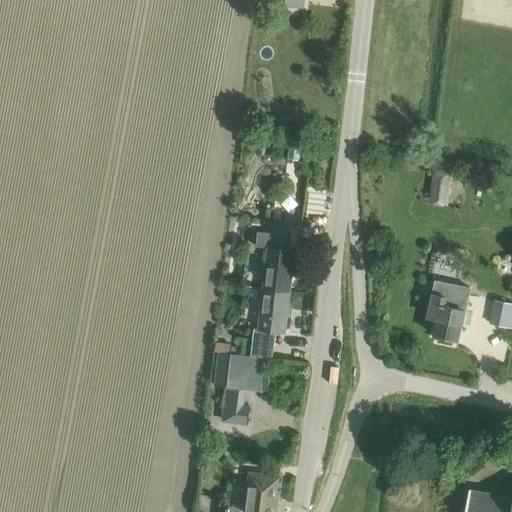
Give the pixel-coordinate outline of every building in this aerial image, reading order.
[(439,171),(436,199),(448,200),(448,197),(451,173),(439,171)] [(267,248),(263,289),(292,293),(296,251),(287,250),(289,236),(259,232),(257,247),(267,248)] [(430,256),(426,275),(451,280),(455,261),(454,261),(456,251),(432,246),(431,249),(430,256)] [(499,270),(499,271),(499,272),(500,273),(500,274),(500,275),(501,275),(501,276),(502,276),(503,277),(504,277),(505,277),(505,278),(506,278),(507,278),(508,277),(509,277),(510,277),(510,276),(511,276),(511,275),(511,274),(511,267),(511,266),(511,265),(510,265),(509,264),(508,264),(507,264),(506,264),(505,264),(504,264),(503,264),(503,265),(502,265),(501,266),(500,267),(500,268),(499,269),(499,270)] [(254,330),(252,356),(273,358),(276,332),(277,333),(287,334),(292,293),(263,289),(258,330),(254,330)] [(460,341),(468,302),(433,295),(429,318),(438,320),(435,336),(440,337),(439,341),(455,344),(456,340),(460,341)] [(511,301),(495,297),(489,322),(511,327),(511,301)] [(224,405),(222,421),(248,424),(250,408),(242,407),(238,407),(244,356),(231,354),(224,405)] [(277,511),(282,477),(251,473),(248,489),(244,489),(240,492),(238,504),(235,507),(230,506),(227,509),(226,511),(277,511)] [(511,496),(471,490),(467,511),(511,511),(511,506),(511,496)]
